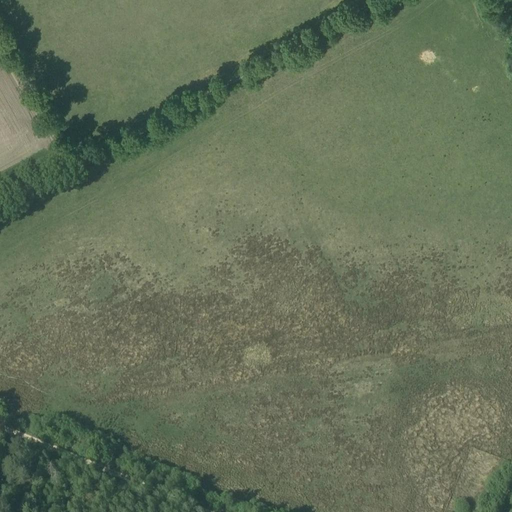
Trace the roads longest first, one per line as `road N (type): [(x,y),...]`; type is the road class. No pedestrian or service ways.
road 1 (track): [(71,168),(383,0)]
road 2 (track): [(0,426),(208,511)]
road 3 (track): [(71,168),(0,46)]
